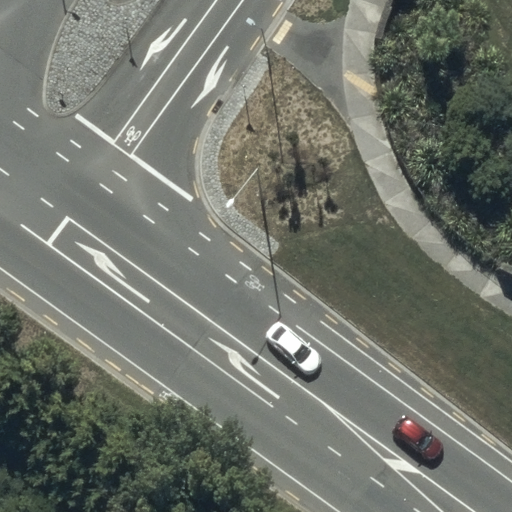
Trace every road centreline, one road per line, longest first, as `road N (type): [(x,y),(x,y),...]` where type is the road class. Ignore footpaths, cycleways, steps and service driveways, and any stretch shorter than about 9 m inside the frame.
road 1 (secondary): [(387,511),(244,369),(60,232),(26,162)]
road 2 (secondary): [(379,511),(0,237)]
road 3 (secondary): [(129,237),(507,511)]
road 4 (tertiary): [(263,0),(155,172),(129,237)]
road 5 (tertiary): [(191,0),(95,129),(26,162)]
road 6 (secondary): [(26,162),(9,104),(10,54),(50,0)]
road 7 (secondary): [(26,162),(129,237)]
